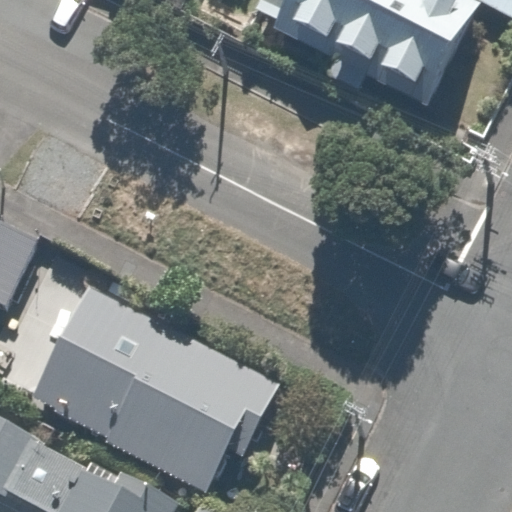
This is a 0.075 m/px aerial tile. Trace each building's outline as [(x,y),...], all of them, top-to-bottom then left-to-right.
[(179,0),(148,0),(173,12),(179,0)] [(463,0),(252,0),(246,14),(298,39),(426,103),(474,5),(463,0)] [(511,0),(481,0),(511,14),(511,0)] [(276,390),(81,288),(89,273),(40,247),(18,288),(74,317),(27,407),(216,505),(276,390)] [(171,511),(0,420),(0,511),(171,511)]
